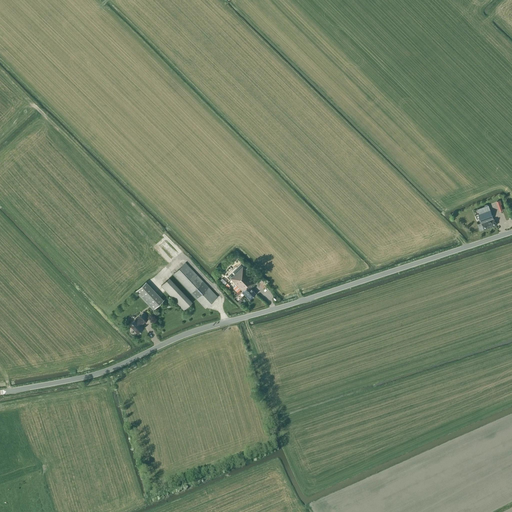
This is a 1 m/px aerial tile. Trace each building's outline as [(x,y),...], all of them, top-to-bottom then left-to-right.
[(485,206),(477,209),(479,214),(478,214),(481,223),(478,225),(480,230),(483,229),(484,230),(497,225),(494,219),(493,219),(490,210),(488,206),(488,205),(487,205),(487,204),(484,205),(485,206)] [(173,274),(205,308),(217,297),(185,263),(173,274)] [(243,267),(230,279),(242,291),(249,299),(256,293),(251,288),(254,285),(253,284),(257,281),(243,267)] [(220,279),(225,283),(229,279),(224,275),(220,279)] [(169,278),(161,286),(163,288),(165,290),(184,310),(192,303),(169,278)] [(262,288),(266,285),(262,280),(258,283),(262,288)] [(135,292),(153,310),(163,300),(145,282),(135,292)] [(143,312),(138,317),(136,319),(135,319),(129,325),(137,333),(144,328),(141,324),(143,322),(143,323),(149,318),(143,312)]
